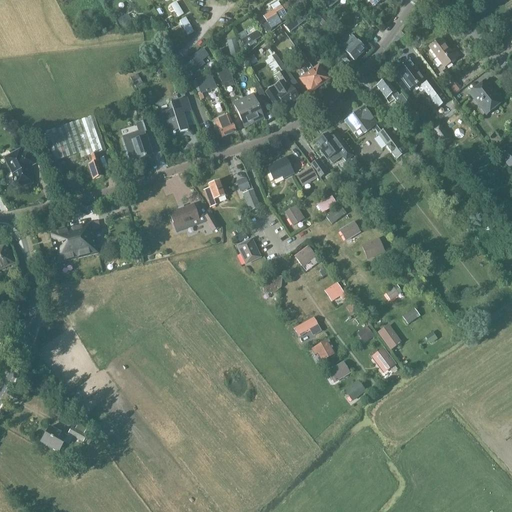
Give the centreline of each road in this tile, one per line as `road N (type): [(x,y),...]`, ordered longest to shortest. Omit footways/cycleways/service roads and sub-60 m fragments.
road 1 (track): [(248,511),(317,441),(200,284),(187,277),(92,281),(52,294),(123,411)]
road 2 (residential): [(12,221),(281,133),(351,80),(415,0)]
road 3 (track): [(165,278),(306,455)]
road 4 (track): [(17,511),(113,450),(165,511)]
road 5 (track): [(42,0),(65,46),(154,36),(178,61)]
road 6 (track): [(316,511),(446,402)]
road 7 (tertiary): [(0,392),(31,321),(24,259)]
